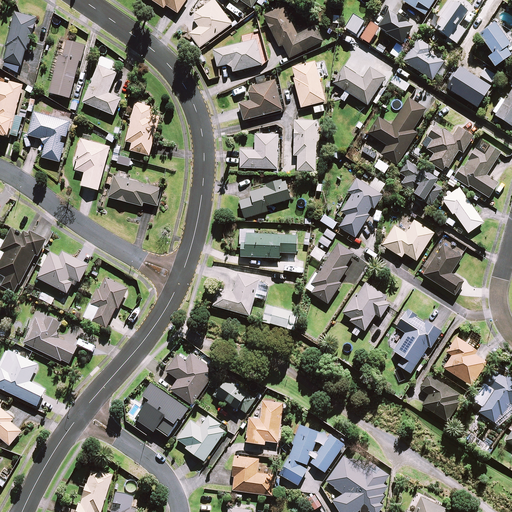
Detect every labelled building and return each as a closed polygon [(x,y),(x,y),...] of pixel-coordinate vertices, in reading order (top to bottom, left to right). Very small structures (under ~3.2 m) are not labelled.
[(151,0),(167,10),(169,7),(181,15),(191,0),(190,0),(151,0)] [(202,50),(235,25),(216,0),(197,14),(196,22),(201,29),(192,35),(202,50)] [(232,0),(240,5),(242,1),(254,10),(261,0),(232,0)] [(428,17),(438,0),(406,0),(405,2),(428,17)] [(461,27),(471,13),(469,12),(470,11),(458,3),(438,31),(459,45),(469,32),(461,27)] [(292,60),(326,43),(318,27),(300,36),(286,7),(266,17),(282,49),(286,47),(292,60)] [(340,11),(331,11),(330,25),(339,25),(340,11)] [(7,49),(3,65),(19,74),(36,19),(16,13),(5,48),(7,49)] [(400,18),(392,13),(381,29),(389,34),(388,35),(405,46),(416,28),(410,24),(410,23),(400,17),(400,18)] [(364,22),(354,16),(346,28),(356,35),(364,22)] [(63,29),(63,27),(63,25),(62,23),(61,21),(59,20),(56,20),(54,20),(52,21),(50,22),(49,24),(49,27),(49,29),(50,31),(51,33),(53,34),(56,34),(58,34),(60,33),(62,31),(63,29)] [(511,53),(509,49),(511,46),(511,44),(498,24),(481,36),(495,56),(491,59),(498,69),(511,58),(511,53)] [(377,40),(369,36),(365,42),(373,47),(377,40)] [(405,63),(435,82),(446,63),(431,53),(434,49),(420,39),(405,63)] [(258,40),(215,51),(220,69),(230,66),(234,69),(236,74),(265,67),(258,40)] [(85,46),(66,41),(62,57),(54,55),(49,72),(55,73),(49,93),(70,99),(85,46)] [(328,103),(317,63),(295,69),(298,80),(296,80),(304,109),(328,103)] [(117,73),(99,66),(84,103),(114,115),(121,99),(109,94),(117,73)] [(346,68),(335,85),(370,107),(388,79),(373,69),(366,80),(346,68)] [(463,68),(449,90),(480,109),(493,88),(463,68)] [(498,77),(485,69),(480,76),(494,84),(498,77)] [(412,86),(397,77),(393,83),(408,93),(412,86)] [(242,105),(246,122),(285,112),(277,81),(254,87),(251,94),(253,102),(242,105)] [(0,135),(10,138),(11,134),(18,136),(23,118),(15,116),(23,86),(11,83),(11,85),(0,82),(0,135)] [(511,125),(511,95),(498,117),(511,125)] [(36,100),(31,99),(27,112),(33,113),(36,100)] [(429,110),(411,99),(394,126),(381,118),(370,135),(389,147),(383,156),(399,166),(420,134),(415,131),(429,110)] [(160,116),(134,109),(126,142),(132,143),(130,151),(150,156),(160,116)] [(28,136),(43,139),(46,145),(42,158),(61,163),(72,122),(34,113),(28,136)] [(320,123),(297,122),(296,157),(300,158),(299,172),(318,173),(320,123)] [(466,154),(476,138),(461,128),(456,137),(445,130),(444,131),(437,127),(430,139),(435,142),(429,151),(436,155),(431,164),(445,172),(448,168),(451,170),(456,162),(455,162),(461,152),(466,154)] [(282,136),(258,135),(257,151),(243,151),(242,169),(280,171),(282,136)] [(81,140),(75,161),(77,162),(75,170),(85,173),(81,186),(98,190),(110,147),(81,140)] [(121,146),(116,145),(111,162),(116,163),(121,146)] [(489,176),(503,154),(492,147),(487,155),(478,149),(470,161),(471,162),(466,169),(464,168),(457,180),(471,189),(472,187),(492,199),(501,184),(489,176)] [(343,154),(337,150),(332,157),(338,161),(343,154)] [(132,159),(119,157),(117,164),(130,167),(132,159)] [(408,178),(403,186),(427,201),(426,203),(434,207),(445,190),(438,185),(440,181),(409,162),(401,174),(408,178)] [(163,189),(115,176),(109,198),(143,207),(144,203),(158,207),(163,189)] [(358,239),(372,216),(370,215),(374,209),(377,210),(386,197),(359,179),(350,193),(354,196),(343,213),(349,217),(341,228),(358,239)] [(294,201),(288,182),(285,183),(284,181),(268,186),(269,188),(252,193),(254,198),(242,202),(247,220),(271,213),(269,208),(294,201)] [(486,224),(462,189),(444,201),(455,216),(457,215),(471,235),(486,224)] [(338,227),(323,218),(321,222),(335,231),(338,227)] [(397,227),(385,246),(404,259),(407,255),(419,263),(437,234),(417,221),(408,234),(397,227)] [(0,276),(5,279),(0,287),(13,294),(35,255),(37,256),(45,241),(29,233),(27,237),(12,228),(4,243),(0,240),(0,276)] [(337,235),(328,229),(319,243),(329,249),(337,235)] [(299,255),(300,237),(249,234),(248,244),(244,244),(243,258),(283,259),(283,254),(299,255)] [(356,255),(340,244),(314,285),(318,288),(314,294),(331,305),(344,284),(342,283),(351,269),(348,267),(356,255)] [(446,245),(426,276),(458,297),(467,283),(454,274),(465,257),(446,245)] [(87,267),(61,253),(58,259),(49,254),(36,280),(67,295),(74,281),(79,283),(87,267)] [(220,290),(215,307),(252,317),(262,281),(241,275),(235,294),(220,290)] [(127,290),(105,279),(98,293),(96,292),(83,318),(105,329),(116,308),(118,309),(127,290)] [(390,298),(369,283),(359,297),(357,295),(345,314),(354,320),(352,322),(367,332),(378,316),(383,319),(392,305),(387,302),(390,298)] [(294,312),(269,306),(265,322),(290,329),(294,312)] [(405,358),(400,366),(413,374),(431,348),(433,349),(443,334),(444,332),(429,322),(427,324),(419,318),(420,316),(411,310),(400,327),(399,328),(408,334),(396,352),(405,358)] [(44,324),(36,320),(34,323),(27,320),(23,328),(29,331),(23,345),(68,366),(76,349),(57,340),(56,333),(60,325),(46,318),(44,324)] [(480,352),(459,338),(449,354),(454,357),(446,369),(473,387),(489,364),(477,356),(480,352)] [(27,361),(31,354),(15,346),(11,354),(7,351),(0,365),(0,390),(37,408),(45,391),(30,384),(39,367),(27,361)] [(180,380),(173,391),(195,406),(219,371),(194,354),(189,362),(180,356),(168,372),(180,380)] [(495,391),(480,413),(497,424),(503,415),(505,416),(511,405),(511,381),(494,370),(485,384),(495,391)] [(425,407),(449,423),(462,403),(458,401),(462,395),(433,377),(429,378),(423,387),(424,391),(430,396),(424,406),(425,407)] [(249,415),(258,400),(229,381),(220,395),(249,415)] [(191,410),(154,384),(145,397),(152,401),(139,421),(157,433),(159,430),(171,438),(181,423),(179,422),(181,419),(183,421),(191,410)] [(251,419),(248,443),(268,446),(268,443),(281,444),(286,404),(265,402),(263,420),(251,419)] [(12,421),(0,410),(0,438),(9,446),(20,432),(10,424),(12,421)] [(188,449),(207,462),(228,433),(222,429),(224,425),(211,416),(203,428),(193,421),(179,441),(189,448),(188,449)] [(296,446),(291,459),(302,466),(303,464),(309,466),(322,433),(302,426),(295,444),(294,445),(296,446)] [(313,464),(328,474),(347,445),(332,435),(313,464)] [(237,478),(235,491),(274,497),(277,476),(260,474),(262,460),(237,456),(234,478),(237,478)] [(370,511),(371,511),(382,511),(386,506),(383,504),(388,496),(386,495),(391,488),(386,485),(392,476),(373,463),(367,471),(346,457),(328,482),(337,488),(337,489),(345,495),(335,501),(341,511),(361,511),(363,511),(362,511),(370,511)] [(291,459),(282,475),(301,486),(310,470),(302,466),(291,459)] [(101,475),(92,473),(88,486),(87,486),(83,501),(84,501),(83,506),(80,505),(78,511),(103,511),(114,477),(102,473),(101,475)] [(135,499),(118,494),(113,511),(135,511),(132,511),(135,499)] [(321,505),(315,496),(308,500),(315,510),(321,505)] [(451,511),(452,511),(423,498),(416,511),(413,511),(409,510),(408,511),(451,511)]
